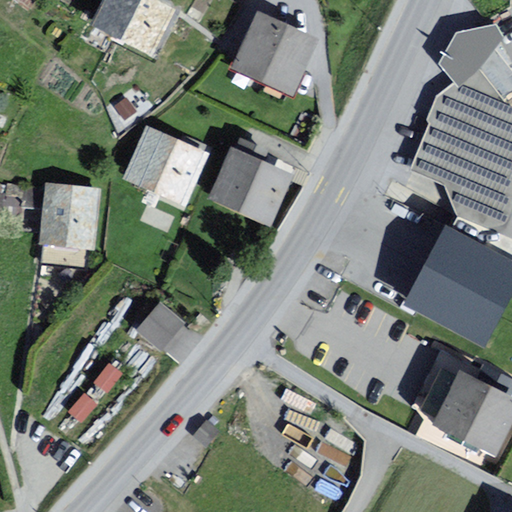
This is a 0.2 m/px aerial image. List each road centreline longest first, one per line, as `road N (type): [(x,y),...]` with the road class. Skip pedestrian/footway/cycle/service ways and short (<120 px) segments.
road 1 (tertiary): [(81,511),(272,290),(331,192),(421,0)]
road 2 (unknown): [(224,353),(277,358),(387,425),(347,511)]
